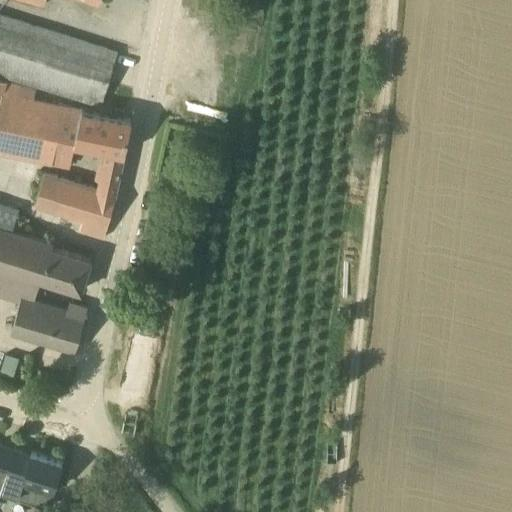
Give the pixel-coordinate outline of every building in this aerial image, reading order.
[(117,50),(98,45),(0,14),(0,73),(81,99),(100,105),(117,50)] [(132,119),(83,110),(83,109),(34,99),(37,88),(6,79),(6,80),(0,78),(0,151),(51,161),(51,163),(69,166),(74,143),(106,150),(104,159),(100,158),(96,176),(101,177),(99,185),(47,169),(37,205),(83,219),(81,231),(104,237),(126,155),(132,119)] [(0,223),(13,228),(13,227),(19,207),(0,201),(0,223)] [(0,294),(20,300),(11,330),(75,349),(88,306),(70,300),(69,305),(32,294),(37,276),(81,290),(91,258),(50,245),(52,239),(13,227),(13,228),(0,223),(0,294)] [(162,281),(156,280),(154,288),(160,290),(162,281)] [(0,489),(47,505),(61,462),(0,441),(0,489)]
